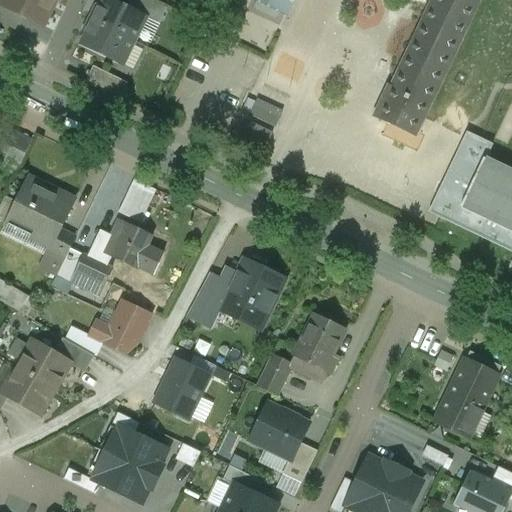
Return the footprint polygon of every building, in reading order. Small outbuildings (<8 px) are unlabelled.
[(55,1),(53,0),(7,0),(4,6),(43,25),(55,1)] [(143,15),(113,0),(102,0),(93,20),(135,41),(140,29),(138,24),(143,15)] [(253,0),(288,16),(295,0),(253,0)] [(433,0),(390,90),(388,89),(373,120),(415,140),(481,0),(433,0)] [(166,8),(154,2),(147,17),(159,23),(166,8)] [(135,41),(93,20),(81,44),(119,63),(124,54),(129,52),(135,41)] [(259,103),(254,128),(279,133),(284,108),(259,103)] [(511,175),(484,161),(490,149),(467,137),(427,213),(511,257),(511,175)] [(54,195),(27,183),(6,227),(51,248),(47,256),(40,268),(56,276),(69,250),(75,238),(59,232),(73,202),(55,193),(54,195)] [(152,237),(119,221),(104,252),(137,268),(138,266),(147,246),(152,237)] [(147,246),(138,266),(154,274),(163,254),(147,246)] [(72,277),(75,272),(82,256),(69,250),(56,276),(61,279),(70,283),(72,277)] [(112,270),(82,256),(75,272),(72,277),(70,283),(99,297),(112,270)] [(283,278),(245,260),(232,287),(222,310),(259,327),(283,278)] [(154,274),(138,266),(137,268),(133,277),(148,284),(154,274)] [(219,281),(200,323),(213,329),(222,310),(232,287),(219,281)] [(30,302),(0,285),(0,299),(24,314),(30,302)] [(151,315),(123,301),(110,328),(96,321),(89,336),(126,353),(138,343),(151,315)] [(347,329),(316,315),(296,357),(333,374),(340,359),(335,356),(347,329)] [(93,356),(63,339),(54,355),(69,363),(84,372),(93,356)] [(54,355),(33,342),(18,367),(55,389),(69,363),(54,355)] [(465,362),(437,420),(469,435),(481,410),(496,377),(501,367),(470,352),(465,363),(465,362)] [(274,355),(259,387),(277,395),(292,364),(274,355)] [(208,377),(176,362),(156,404),(188,420),(208,377)] [(18,367),(17,367),(3,392),(9,396),(9,397),(40,415),(55,389),(18,367)] [(3,392),(0,389),(0,411),(9,397),(9,396),(3,392)] [(308,424),(268,405),(251,440),(290,459),(291,460),(300,443),(308,424)] [(167,451),(119,427),(106,455),(157,479),(163,468),(160,467),(167,451)] [(318,451),(300,443),(291,460),(290,459),(283,474),(302,483),(318,451)] [(181,457),(197,465),(203,451),(187,444),(181,457)] [(157,479),(106,455),(93,482),(141,505),(149,489),(152,491),(157,479)] [(384,465),(368,457),(355,484),(344,506),(345,506),(356,511),(374,511),(396,468),(385,462),(384,465)] [(408,473),(396,468),(374,511),(408,511),(422,484),(406,476),(408,473)] [(503,511),(511,494),(511,492),(469,472),(453,506),(464,511),(503,511)] [(344,479),(329,510),(332,511),(342,511),(345,506),(344,506),(355,484),(344,479)] [(274,511),(278,506),(234,485),(222,510),(225,511),(274,511)]
